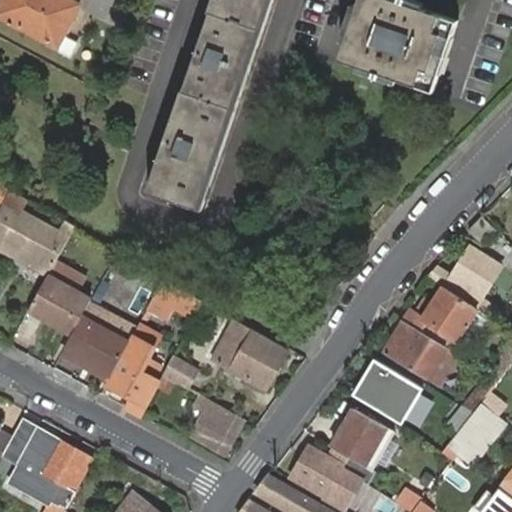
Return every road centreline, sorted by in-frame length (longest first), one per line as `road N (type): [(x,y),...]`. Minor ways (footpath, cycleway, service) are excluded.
road 1 (residential): [(231,492),(458,194),(511,140)]
road 2 (residential): [(231,492),(0,367)]
